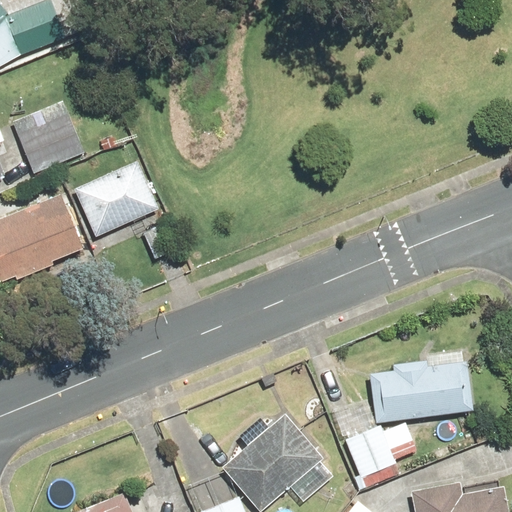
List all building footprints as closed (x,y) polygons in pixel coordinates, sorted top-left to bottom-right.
[(12,16),(23,55),(67,43),(56,4),(12,16)] [(0,68),(18,59),(1,19),(4,16),(0,10),(0,68)] [(44,113),(17,123),(36,174),(89,155),(70,103),(44,113)] [(137,164),(72,193),(93,241),(158,213),(137,164)] [(56,199),(0,220),(0,288),(79,257),(56,199)] [(162,223),(145,230),(159,261),(176,254),(162,223)] [(369,372),(376,422),(473,409),(467,359),(429,364),(428,358),(393,362),(394,369),(369,372)] [(337,413),(363,474),(420,450),(409,425),(386,434),(383,427),(376,430),(364,402),(337,413)] [(285,406),(224,459),(264,505),(325,452),(285,406)] [(406,492),(409,511),(500,511),(496,489),(458,496),(455,483),(406,492)] [(126,511),(119,494),(74,511),(126,511)] [(250,511),(245,497),(205,511),(250,511)] [(374,511),(363,502),(354,511),(374,511)]
